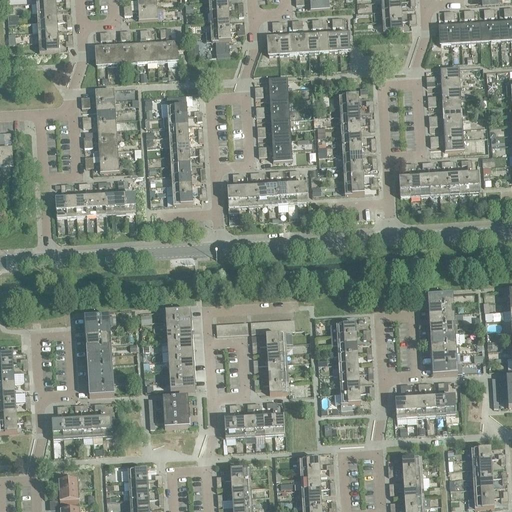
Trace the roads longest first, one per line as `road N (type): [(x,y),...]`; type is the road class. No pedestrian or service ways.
road 1 (tertiary): [(217,248),(390,238)]
road 2 (tertiary): [(45,259),(217,248)]
road 3 (residential): [(382,380),(379,315),(412,313),(415,378)]
road 4 (residential): [(39,397),(72,395),(69,336),(35,338)]
road 5 (residential): [(207,345),(206,311),(297,305)]
road 6 (tertiary): [(390,238),(511,231)]
road 7 (residential): [(207,345),(240,344),(243,397),(209,399)]
